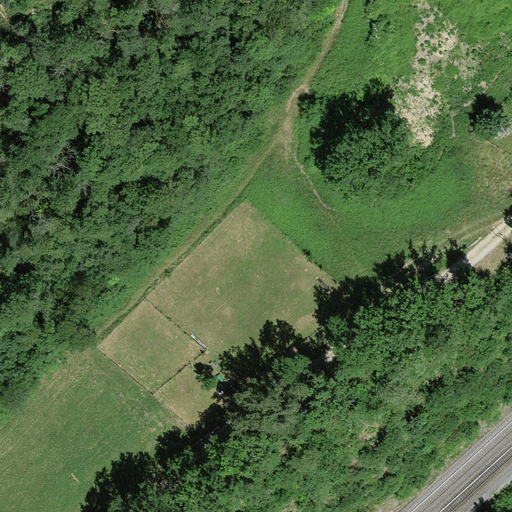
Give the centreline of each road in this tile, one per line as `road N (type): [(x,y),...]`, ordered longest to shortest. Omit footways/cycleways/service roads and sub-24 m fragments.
road 1 (track): [(142,511),(235,424),(511,223)]
road 2 (track): [(334,0),(328,39),(290,104),(284,140),(292,182),(389,246),(425,285)]
road 3 (track): [(511,81),(462,131),(511,156)]
